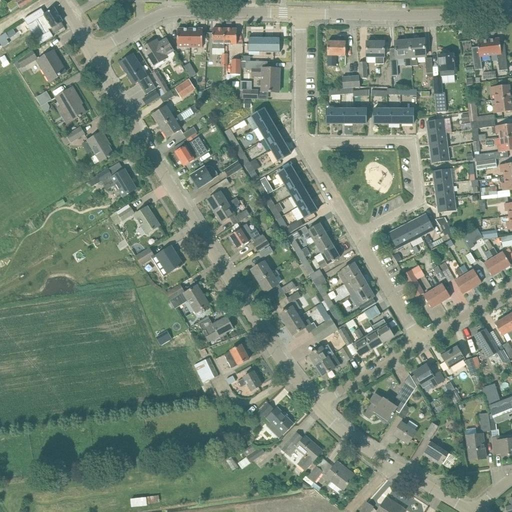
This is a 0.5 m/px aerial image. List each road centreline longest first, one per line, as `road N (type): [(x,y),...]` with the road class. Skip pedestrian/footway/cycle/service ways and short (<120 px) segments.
road 1 (residential): [(316,405),(167,183),(92,53)]
road 2 (residential): [(304,147),(403,141),(412,149),(417,199),(356,235)]
road 3 (tertiary): [(92,53),(160,14),(300,13)]
road 4 (tertiary): [(300,13),(511,7)]
road 5 (residential): [(471,511),(357,443),(316,405)]
road 6 (residential): [(304,147),(300,13)]
road 7 (residential): [(419,342),(356,235)]
road 8 (residential): [(316,405),(419,342)]
